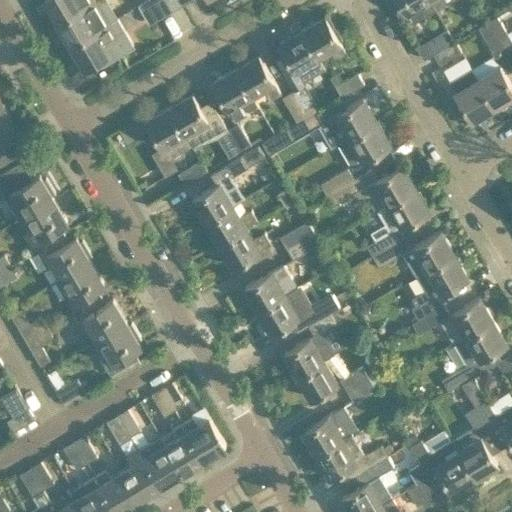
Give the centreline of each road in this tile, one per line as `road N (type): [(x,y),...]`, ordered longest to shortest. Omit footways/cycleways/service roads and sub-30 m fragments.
road 1 (residential): [(71,126),(293,0)]
road 2 (residential): [(71,126),(198,339)]
road 3 (residential): [(0,455),(198,339)]
road 4 (residential): [(460,170),(360,0)]
road 5 (residential): [(0,4),(71,126)]
road 6 (residential): [(198,339),(263,455)]
